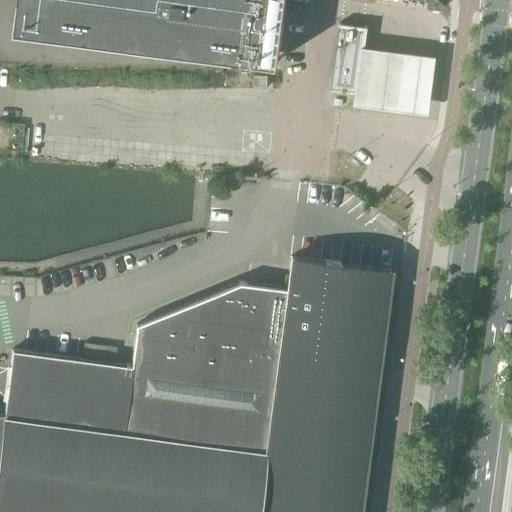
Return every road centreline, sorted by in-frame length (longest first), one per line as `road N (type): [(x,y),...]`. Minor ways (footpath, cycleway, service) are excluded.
road 1 (unclassified): [(307,114),(202,121),(0,107)]
road 2 (secondary): [(468,220),(430,511)]
road 3 (secondary): [(475,511),(511,231)]
road 4 (secondary): [(496,0),(475,158)]
road 5 (unclassified): [(307,114),(433,183)]
